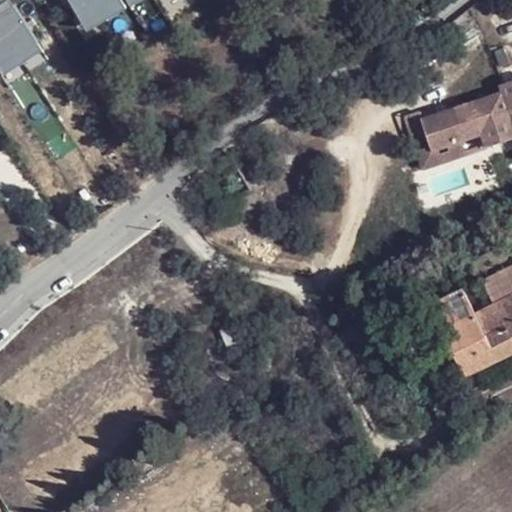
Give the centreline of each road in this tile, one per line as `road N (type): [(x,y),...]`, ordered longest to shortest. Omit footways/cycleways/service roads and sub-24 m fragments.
road 1 (residential): [(156,189),(301,85),(398,43),(466,0)]
road 2 (residential): [(0,319),(156,189)]
road 3 (residential): [(156,189),(193,241),(216,258),(311,287)]
